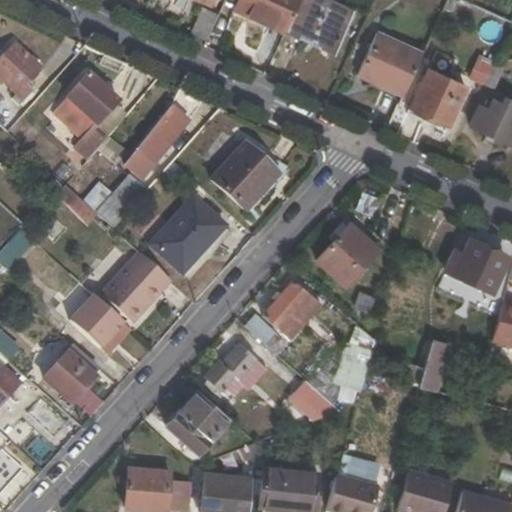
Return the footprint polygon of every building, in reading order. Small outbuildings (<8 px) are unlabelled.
[(235,0),(227,19),(261,27),(281,36),(284,28),(296,0),(235,0)] [(296,0),(284,28),(316,42),(315,46),(329,53),(348,12),(321,0),(296,0)] [(193,36),(205,41),(217,16),(204,10),(193,36)] [(281,36),(313,51),(315,46),(316,42),(284,28),(281,36)] [(372,83),(374,79),(403,92),(420,54),(376,34),(357,76),(372,83)] [(26,86),(42,68),(15,44),(0,60),(0,79),(23,101),(31,91),(26,86)] [(504,66),(492,61),(481,85),(493,91),(504,66)] [(425,72),(410,105),(447,124),(463,89),(425,72)] [(52,114),(93,150),(106,136),(96,126),(118,101),(88,73),(52,114)] [(510,144),(511,139),(511,104),(502,99),(495,115),(478,107),(470,125),(510,144)] [(152,164),(186,121),(169,108),(134,149),(152,164)] [(245,211),(277,174),(243,144),(211,180),(245,211)] [(106,197),(93,212),(95,214),(111,229),(146,191),(128,175),(106,197)] [(93,212),(80,201),(63,184),(52,196),(84,225),(95,214),(93,212)] [(106,197),(96,186),(80,201),(93,212),(106,197)] [(182,272),(223,226),(192,199),(151,245),(182,272)] [(343,285),(376,250),(347,223),(315,260),(343,285)] [(467,240),(460,253),(456,251),(449,273),(490,292),(498,276),(493,274),(502,255),(467,240)] [(444,269),(449,273),(456,251),(453,249),(444,269)] [(155,288),(165,278),(137,253),(98,295),(130,324),(159,291),(155,288)] [(35,274),(61,295),(74,280),(48,259),(35,274)] [(159,291),(168,282),(165,278),(155,288),(159,291)] [(320,305),(292,281),(261,314),(278,329),(273,334),(252,316),(244,326),(271,351),(286,336),(290,339),(320,305)] [(367,313),(374,297),(360,291),(354,308),(367,313)] [(97,347),(121,322),(93,296),(69,322),(97,347)] [(511,346),(511,301),(501,299),(489,340),(511,346)] [(358,390),(363,373),(370,345),(352,340),(339,385),(358,390)] [(447,347),(430,341),(417,388),(434,392),(447,347)] [(237,376),(253,357),(237,344),(222,361),(219,358),(203,376),(219,390),(233,374),(237,376)] [(92,376),(97,371),(71,348),(43,380),(69,403),(93,377),(92,376)] [(0,403),(17,384),(0,368),(0,403)] [(319,412),(328,403),(308,385),(299,395),(319,412)] [(195,452),(227,418),(196,390),(165,425),(195,452)] [(52,438),(65,423),(38,398),(24,413),(52,438)] [(165,511),(169,471),(126,467),(122,507),(165,511)] [(295,511),(313,511),(317,473),(261,467),(257,508),(295,511)] [(396,508),(409,511),(440,511),(449,482),(406,470),(396,508)] [(203,472),(199,511),(246,511),(250,478),(203,472)] [(334,511),(368,511),(376,484),(334,473),(324,509),(334,511)] [(509,511),(511,505),(511,503),(461,489),(454,511),(509,511)]
